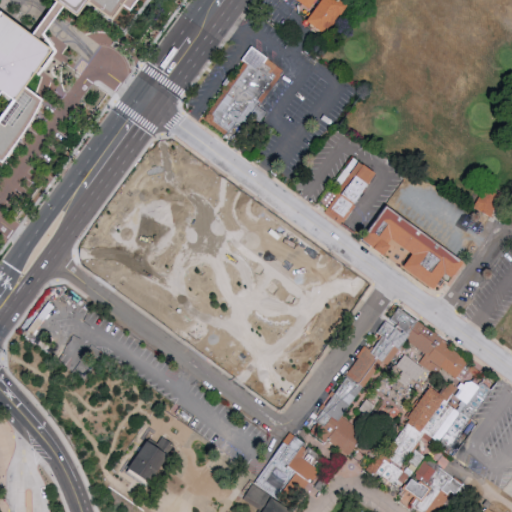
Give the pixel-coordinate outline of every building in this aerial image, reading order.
[(0,0),(0,161),(7,166),(16,154),(21,146),(53,101),(36,90),(62,52),(0,9),(0,7),(3,7),(1,0),(0,0)] [(50,0),(74,17),(85,3),(110,22),(121,7),(128,12),(136,0),(50,0)] [(316,0),(312,6),(311,9),(298,0),(316,0)] [(342,16),(334,25),(333,24),(326,33),(313,26),(307,23),(312,17),(312,16),(323,0),(342,0),(350,5),(342,16)] [(253,117),(244,128),(237,124),(230,134),(211,118),(241,78),(251,65),(243,60),(252,48),(285,73),(281,78),(253,117)] [(360,199),(356,205),(348,199),(335,191),(355,158),(375,172),(377,173),(375,177),(360,199)] [(390,207),(436,240),(462,259),(467,262),(452,284),(444,279),(436,289),(435,291),(403,268),(411,259),(414,256),(394,240),(389,243),(393,245),(384,257),(375,251),(362,241),(375,225),(390,207)] [(399,309),(497,384),(445,453),(431,443),(433,440),(424,433),(413,450),(466,488),(450,508),(445,505),(439,511),(410,511),(398,503),(401,500),(397,497),(401,491),(382,477),(381,478),(376,474),(384,461),(390,465),(391,464),(392,465),(393,463),(390,461),(398,447),(394,444),(406,425),(403,423),(427,388),(436,394),(445,385),(418,364),(424,355),(405,341),(387,366),(382,363),(342,418),(362,434),(346,458),(326,442),(325,444),(305,430),(332,393),(335,394),(358,359),(356,358),(364,348),(367,349),(385,322),(387,323),(399,309)] [(404,354),(423,371),(415,381),(412,379),(404,388),(395,380),(401,373),(393,367),(404,354)] [(359,411),(365,401),(374,408),(367,417),(359,411)] [(275,499),(253,484),(282,444),(286,447),(294,438),(303,445),(300,448),(305,450),(302,455),(303,456),(305,453),(312,458),(309,463),(313,467),(317,462),(322,465),(305,491),(289,481),(275,499)] [(122,476),(150,494),(177,451),(161,441),(157,446),(146,439),(122,476)] [(251,485),(269,496),(259,511),(241,500),(251,485)] [(289,511),(271,500),(263,511),(289,511)]
